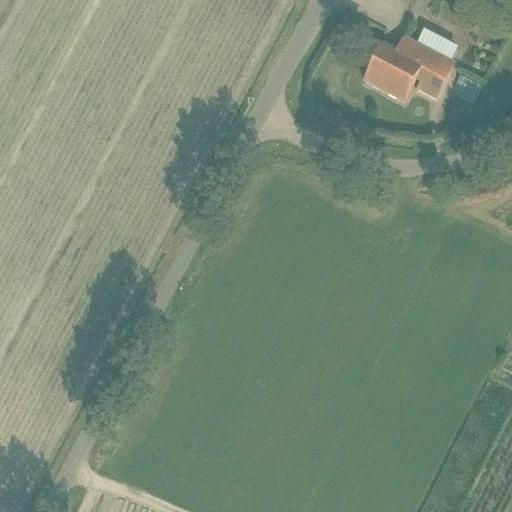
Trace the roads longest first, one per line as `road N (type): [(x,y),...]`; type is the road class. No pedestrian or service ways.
road 1 (unclassified): [(47,511),(256,121)]
road 2 (unclassified): [(256,121),(341,159),(448,171),(511,143)]
road 3 (unclassified): [(256,121),(320,0)]
